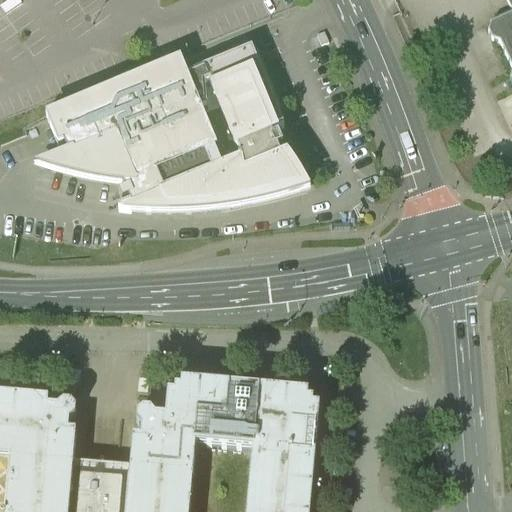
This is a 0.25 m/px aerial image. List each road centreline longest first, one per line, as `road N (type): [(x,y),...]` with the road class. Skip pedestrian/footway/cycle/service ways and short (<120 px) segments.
road 1 (tertiary): [(449,250),(277,286),(0,291)]
road 2 (unclassified): [(350,0),(433,192),(449,250)]
road 3 (unclassified): [(449,250),(462,308),(475,511)]
